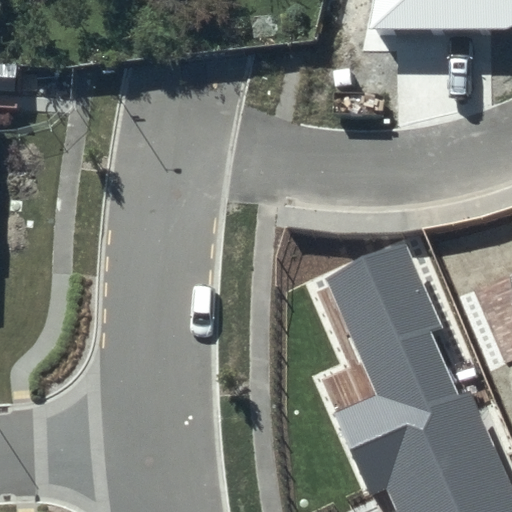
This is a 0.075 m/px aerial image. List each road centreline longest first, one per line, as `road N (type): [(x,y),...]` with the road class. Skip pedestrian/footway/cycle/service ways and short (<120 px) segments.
road 1 (residential): [(165,151),(440,169),(511,143)]
road 2 (residential): [(165,151),(153,353),(158,436)]
road 3 (residential): [(158,436),(0,446)]
